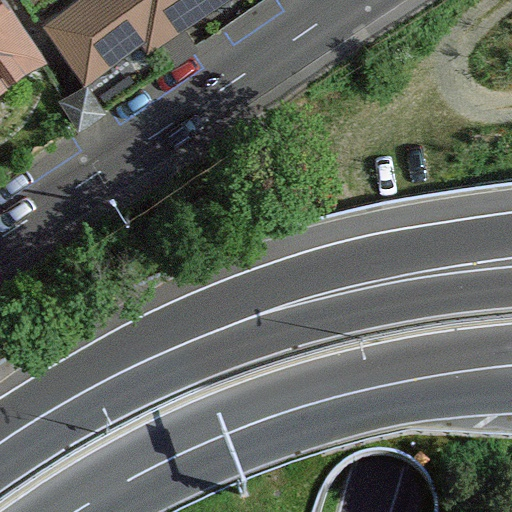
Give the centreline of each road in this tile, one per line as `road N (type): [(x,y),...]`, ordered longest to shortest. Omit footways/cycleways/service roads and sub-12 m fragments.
road 1 (primary): [(75,511),(151,467),(286,411),(511,366)]
road 2 (motorway): [(364,511),(416,268),(475,133),(511,89)]
road 3 (tertiary): [(0,245),(353,0)]
road 4 (primary): [(256,315),(136,364),(0,442)]
road 5 (motorway): [(511,236),(462,242),(256,315)]
road 6 (primary): [(511,289),(256,315)]
